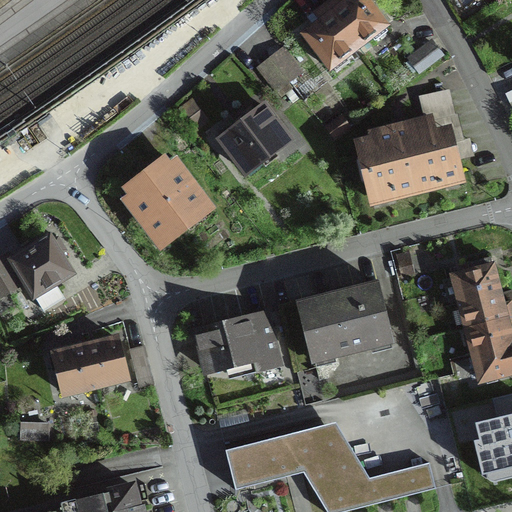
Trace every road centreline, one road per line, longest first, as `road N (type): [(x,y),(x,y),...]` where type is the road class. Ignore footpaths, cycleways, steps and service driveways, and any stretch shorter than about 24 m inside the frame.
road 1 (residential): [(150,300),(511,209)]
road 2 (residential): [(269,0),(59,176)]
road 3 (residential): [(150,300),(201,511)]
road 4 (residential): [(428,0),(511,154)]
road 5 (residential): [(59,176),(150,300)]
